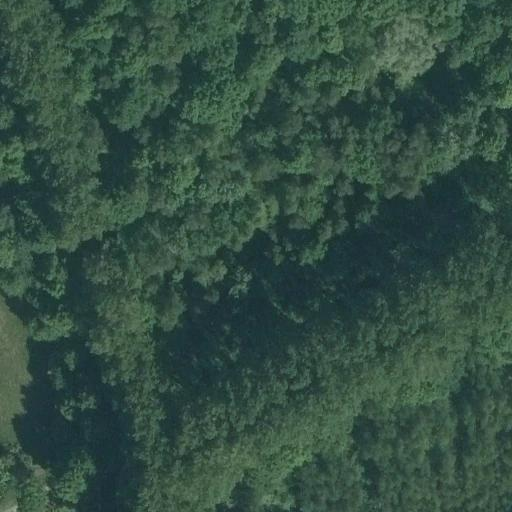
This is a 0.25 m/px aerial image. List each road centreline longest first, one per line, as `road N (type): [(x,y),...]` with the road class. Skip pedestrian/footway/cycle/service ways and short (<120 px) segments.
road 1 (unclassified): [(0,497),(511,202)]
road 2 (track): [(151,511),(135,415),(12,0)]
